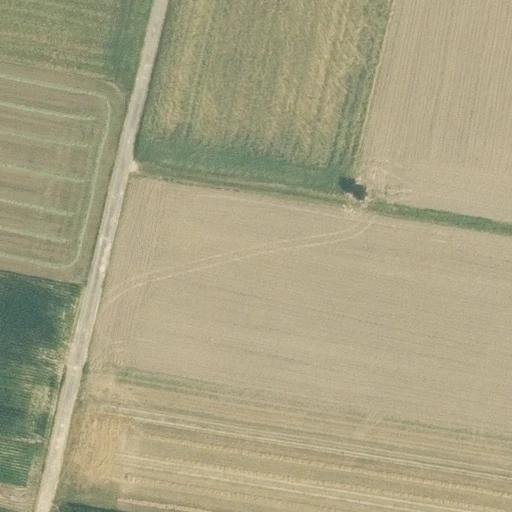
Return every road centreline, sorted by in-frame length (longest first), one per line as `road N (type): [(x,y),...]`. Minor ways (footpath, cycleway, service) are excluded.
road 1 (track): [(160,0),(40,511)]
road 2 (track): [(121,166),(511,231)]
